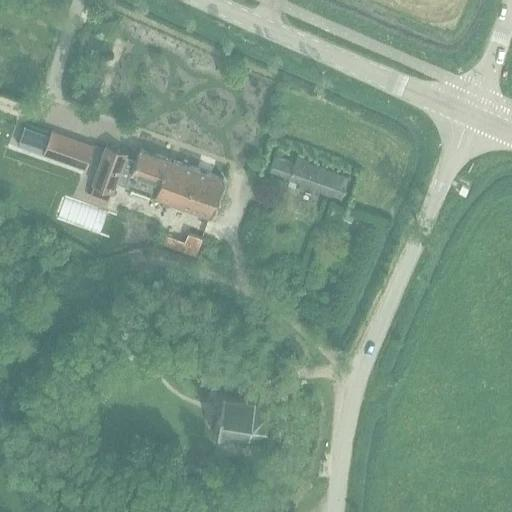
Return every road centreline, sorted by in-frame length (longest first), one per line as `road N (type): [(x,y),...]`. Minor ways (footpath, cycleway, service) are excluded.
road 1 (unclassified): [(343,511),(359,394),(411,248),(473,115)]
road 2 (tertiary): [(473,115),(205,0)]
